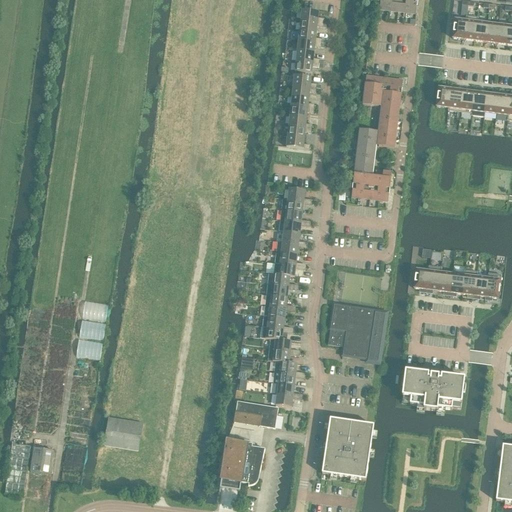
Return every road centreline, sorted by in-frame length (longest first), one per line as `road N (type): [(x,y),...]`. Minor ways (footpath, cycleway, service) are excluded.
road 1 (track): [(156,511),(214,204),(187,203),(207,0)]
road 2 (residential): [(414,57),(389,260),(321,251)]
road 3 (residential): [(299,511),(318,378),(312,316),(321,251)]
road 4 (residential): [(321,251),(328,191),(317,165),(337,0)]
road 5 (residential): [(460,356),(414,350),(418,316),(465,321)]
